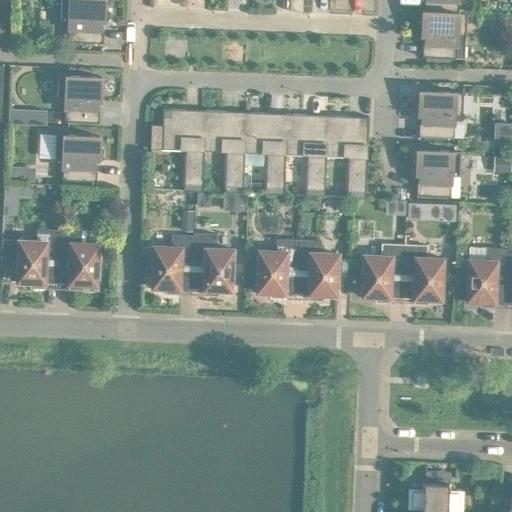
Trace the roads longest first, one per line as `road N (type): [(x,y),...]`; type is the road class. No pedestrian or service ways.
road 1 (residential): [(378,336),(121,326)]
road 2 (residential): [(384,88),(132,82)]
road 3 (residential): [(386,22),(138,13)]
road 4 (residential): [(121,326),(132,82)]
road 5 (residential): [(375,444),(511,450)]
road 6 (residential): [(511,342),(378,336)]
road 7 (residential): [(121,326),(0,321)]
